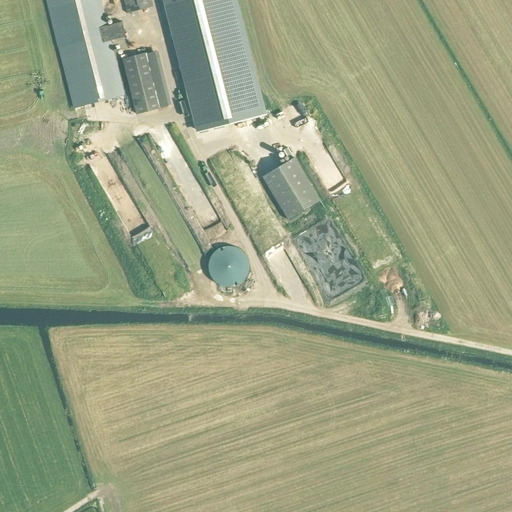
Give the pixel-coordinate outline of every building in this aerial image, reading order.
[(47,0),(74,108),(123,96),(109,41),(125,37),(122,22),(105,26),(98,0),(124,0),(128,13),(152,7),(149,0),(47,0)] [(163,0),(198,132),(265,115),(235,0),(163,0)] [(136,114),(160,108),(146,54),(123,59),(136,114)] [(289,161),(294,158),(288,148),(283,151),(289,161)] [(289,161),(262,177),(288,220),(320,201),(294,157),(294,158),(289,161)] [(215,247),(214,283),(245,284),(247,249),(215,247)]
